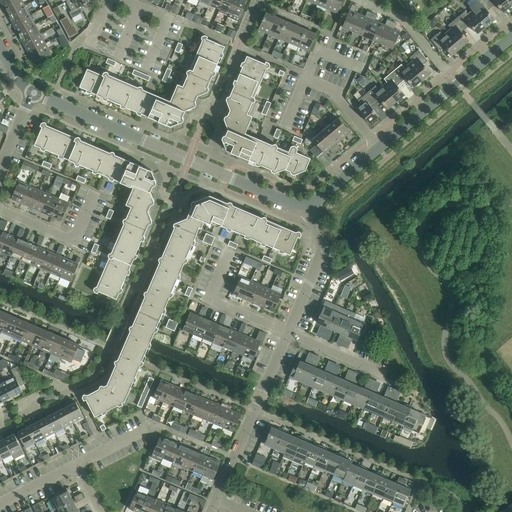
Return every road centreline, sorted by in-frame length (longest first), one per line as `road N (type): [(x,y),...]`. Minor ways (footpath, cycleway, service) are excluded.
road 1 (residential): [(306,205),(34,93)]
road 2 (residential): [(215,504),(287,333)]
road 3 (residential): [(511,37),(380,147)]
road 4 (residential): [(287,333),(322,247),(306,205)]
road 5 (residential): [(0,209),(73,241),(94,193)]
road 6 (residential): [(287,333),(212,298),(229,253)]
